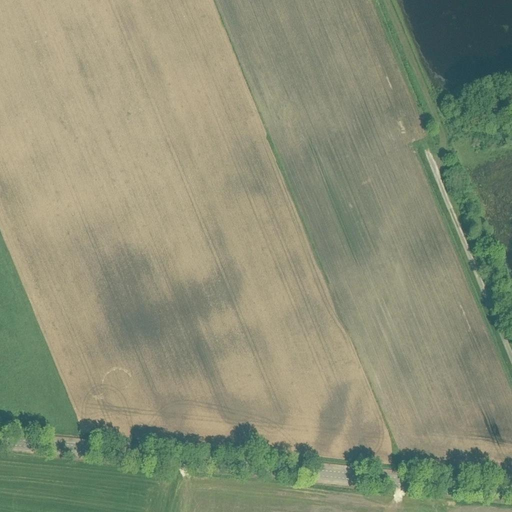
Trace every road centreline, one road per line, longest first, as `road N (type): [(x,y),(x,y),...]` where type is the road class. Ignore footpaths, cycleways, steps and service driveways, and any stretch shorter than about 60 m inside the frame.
road 1 (tertiary): [(511,491),(0,439)]
road 2 (unclassified): [(511,357),(435,173)]
road 3 (unclassified): [(435,173),(439,126),(386,0)]
